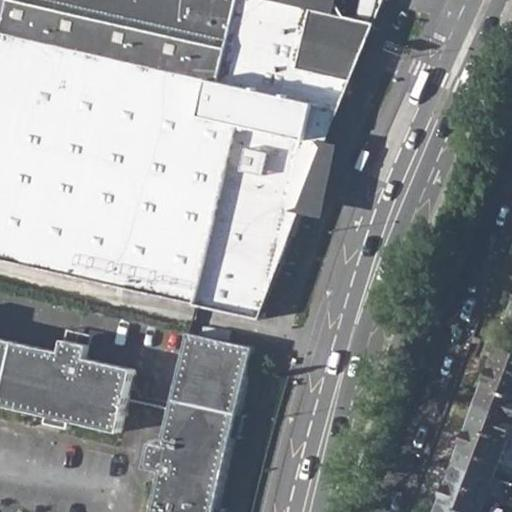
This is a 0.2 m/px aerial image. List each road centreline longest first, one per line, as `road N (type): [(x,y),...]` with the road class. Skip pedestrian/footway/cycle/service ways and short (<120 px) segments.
road 1 (tertiary): [(487,0),(383,245),(308,511)]
road 2 (residential): [(511,160),(382,511)]
